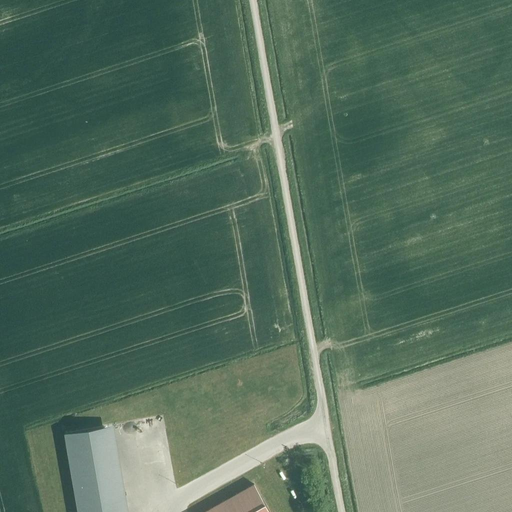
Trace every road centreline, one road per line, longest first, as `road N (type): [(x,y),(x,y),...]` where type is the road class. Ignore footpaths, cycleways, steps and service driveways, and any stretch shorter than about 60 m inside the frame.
road 1 (unclassified): [(341,511),(251,0)]
road 2 (unknown): [(324,414),(189,499),(183,511)]
